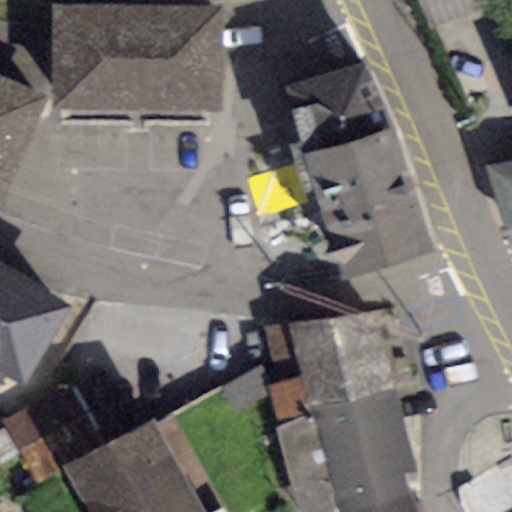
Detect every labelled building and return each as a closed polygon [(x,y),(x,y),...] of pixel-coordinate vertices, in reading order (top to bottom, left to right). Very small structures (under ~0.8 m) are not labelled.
[(220,0),(55,0),(56,102),(221,101),(220,0)] [(427,0),(435,19),(486,0),(427,0)] [(0,188),(42,88),(0,70),(0,188)] [(427,238),(393,118),(307,142),(341,262),(427,238)] [(511,156),(484,165),(503,227),(511,231),(511,156)] [(70,294),(0,255),(0,358),(26,373),(70,294)] [(376,307),(291,325),(331,511),(419,511),(408,467),(376,307)] [(6,415),(39,476),(108,438),(75,377),(6,415)] [(221,511),(162,408),(67,462),(95,511),(221,511)]
